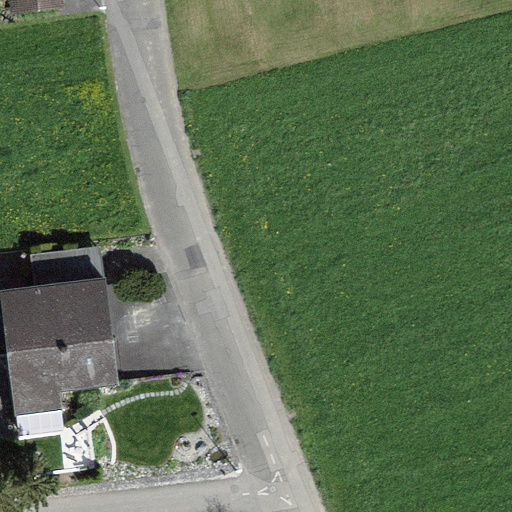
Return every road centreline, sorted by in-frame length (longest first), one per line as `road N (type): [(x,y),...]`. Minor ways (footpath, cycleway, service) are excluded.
road 1 (unclassified): [(286,490),(189,218),(138,0)]
road 2 (residential): [(286,490),(81,511)]
